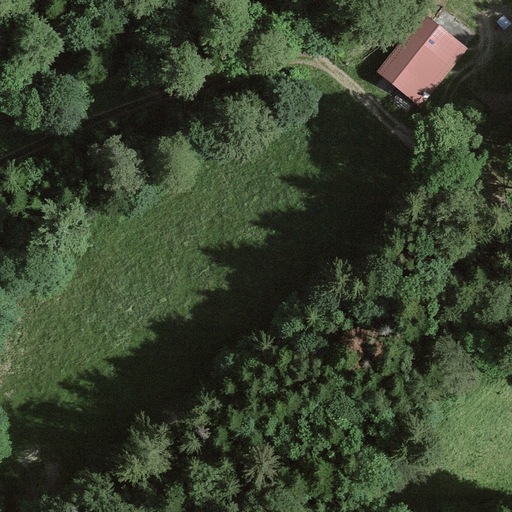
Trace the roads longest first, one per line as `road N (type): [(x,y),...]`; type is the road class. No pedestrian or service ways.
road 1 (track): [(340,76),(302,61),(275,63),(135,107),(0,166)]
road 2 (track): [(511,211),(472,190),(256,0)]
road 3 (track): [(204,0),(195,47),(169,86),(135,107)]
